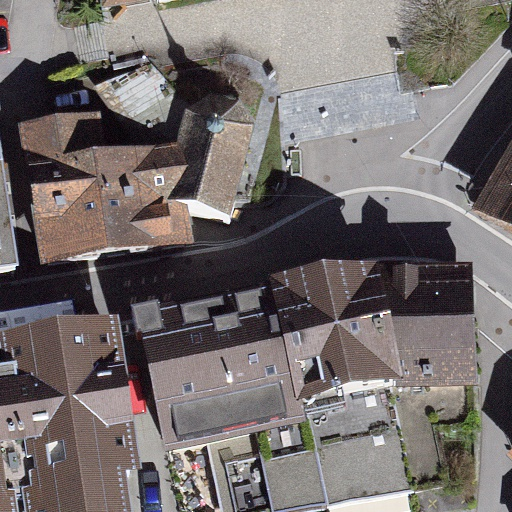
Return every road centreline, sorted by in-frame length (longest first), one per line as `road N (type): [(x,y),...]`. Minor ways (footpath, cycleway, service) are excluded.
road 1 (tertiary): [(409,224),(335,233),(212,275),(36,307)]
road 2 (residential): [(36,307),(14,143),(24,72)]
road 3 (residential): [(511,88),(423,190),(409,224)]
